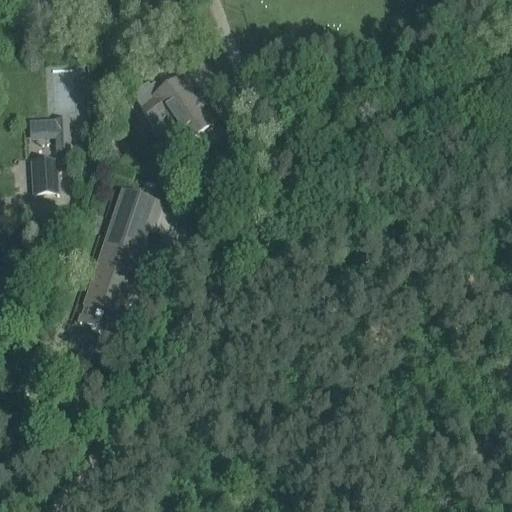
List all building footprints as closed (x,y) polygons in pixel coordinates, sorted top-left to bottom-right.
[(154,87),(161,71),(150,67),(144,82),(154,87)] [(149,87),(133,98),(142,111),(154,127),(167,117),(183,140),(209,121),(206,117),(215,111),(204,96),(195,102),(180,81),(161,95),(155,87),(151,90),(149,87)] [(71,155),(69,122),(55,123),(55,124),(30,125),(31,144),(55,143),(56,156),(71,155)] [(33,165),(33,179),(34,199),(59,197),(58,164),(33,165)] [(152,194),(156,195),(175,200),(180,184),(157,177),(152,194)] [(114,337),(125,305),(130,307),(135,293),(129,291),(149,231),(155,233),(163,207),(123,194),(80,325),(114,337)]
